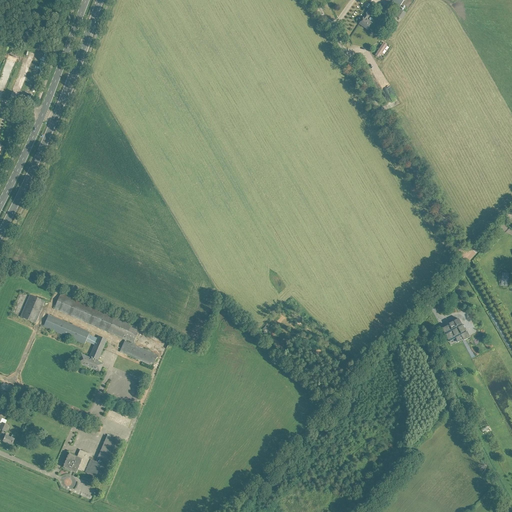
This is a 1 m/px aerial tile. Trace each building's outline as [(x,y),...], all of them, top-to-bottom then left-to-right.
[(385,0),(398,9),(399,8),(404,0),(385,0)] [(402,19),(406,13),(404,11),(400,9),(396,15),(402,19)] [(372,23),(367,19),(369,16),(366,14),(364,17),(359,24),(368,30),(372,23)] [(383,43),(375,55),(379,57),(387,46),(383,43)] [(378,85),(389,108),(399,104),(388,81),(378,85)] [(140,328),(62,292),(55,307),(133,343),(140,328)] [(45,301),(30,295),(20,317),(36,323),(45,301)] [(90,332),(49,314),(44,325),(85,344),(86,341),(95,345),(98,338),(89,334),(90,332)] [(448,326),(447,325),(442,329),(444,333),(445,333),(446,334),(445,335),(447,339),(448,339),(450,342),(456,339),(457,342),(462,340),(460,336),(461,336),(464,340),(470,337),(467,331),(464,333),(464,332),(466,330),(463,324),(462,325),(461,324),(460,321),(458,318),(454,321),(454,322),(453,322),(449,324),(449,325),(448,326)] [(107,340),(99,336),(98,338),(95,345),(89,358),(81,354),(78,362),(96,370),(96,369),(100,370),(103,364),(97,361),(98,360),(107,340)] [(125,341),(120,352),(122,353),(123,353),(150,365),(151,363),(154,364),(158,355),(135,345),(135,343),(134,342),(133,344),(125,341)] [(0,398),(9,403),(13,396),(3,391),(0,396),(0,398)] [(2,422),(0,426),(0,429),(6,432),(9,425),(2,422)] [(6,435),(5,437),(3,441),(12,445),(14,439),(16,436),(12,434),(11,438),(6,435)] [(64,467),(77,473),(78,469),(85,472),(101,479),(106,466),(117,441),(107,437),(96,462),(89,458),(89,454),(80,450),(77,457),(70,453),(64,467)]
